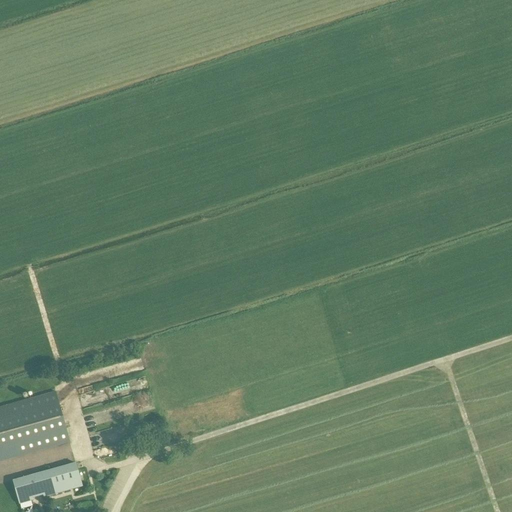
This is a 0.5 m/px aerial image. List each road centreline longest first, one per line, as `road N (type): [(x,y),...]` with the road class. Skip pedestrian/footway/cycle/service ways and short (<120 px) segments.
road 1 (track): [(145,455),(511,337)]
road 2 (track): [(0,471),(82,450),(104,468),(145,455),(116,511)]
road 3 (track): [(82,450),(28,265)]
road 4 (track): [(444,359),(496,511)]
